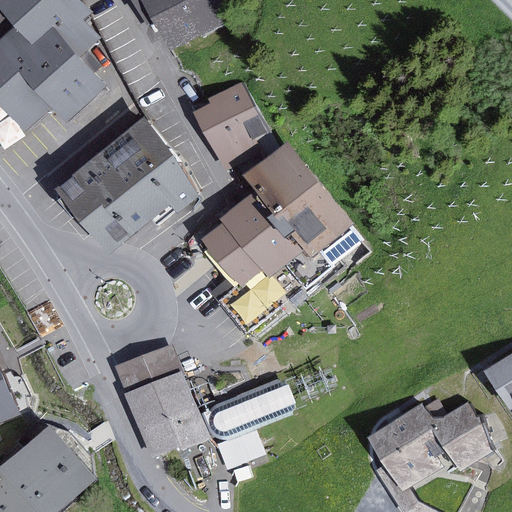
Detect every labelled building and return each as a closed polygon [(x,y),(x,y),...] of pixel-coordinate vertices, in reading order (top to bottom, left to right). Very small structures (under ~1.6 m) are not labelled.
[(1,0),(0,1),(0,90),(35,128),(61,105),(64,108),(77,123),(113,89),(84,57),(99,43),(82,24),(91,16),(76,0),(1,0)] [(131,0),(135,8),(146,2),(179,64),(237,33),(219,0),(131,0)] [(212,100),(196,108),(225,165),(273,141),(239,76),(208,92),(212,100)] [(155,126),(72,190),(120,251),(181,203),(187,210),(208,193),(155,126)] [(229,216),(207,233),(222,252),(244,281),(268,263),(272,269),(314,238),(320,246),(357,217),(294,135),(250,168),(261,181),(224,209),(229,216)] [(224,296),(232,307),(249,294),(241,283),(224,296)] [(121,367),(132,394),(188,372),(178,345),(121,367)] [(511,347),(489,360),(502,382),(511,376),(511,347)] [(0,412),(22,404),(0,349),(0,412)] [(188,372),(132,394),(157,458),(214,436),(212,430),(207,418),(188,372)] [(302,399),(293,378),(280,376),(233,395),(222,400),(216,404),(211,409),(207,418),(212,430),(217,434),(223,438),(229,439),(240,435),(260,428),(300,410),(302,399)] [(392,448),(370,460),(395,501),(414,490),(409,481),(457,453),(463,462),(497,442),(474,402),(441,421),(429,401),(381,429),(392,448)] [(57,417),(0,472),(0,511),(46,511),(51,507),(55,511),(61,511),(107,467),(57,417)] [(229,439),(220,443),(230,468),(270,454),(260,428),(240,435),(229,439)]
